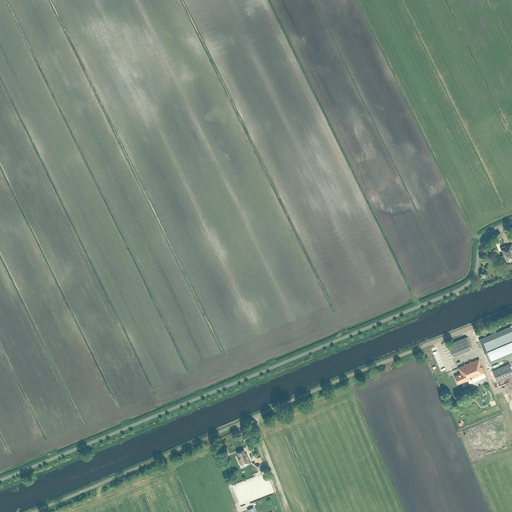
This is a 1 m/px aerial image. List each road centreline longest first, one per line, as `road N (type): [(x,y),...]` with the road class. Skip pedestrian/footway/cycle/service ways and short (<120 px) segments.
road 1 (unclassified): [(0,480),(460,288),(473,276),(481,239),(511,221)]
road 2 (unclassified): [(30,511),(511,310)]
